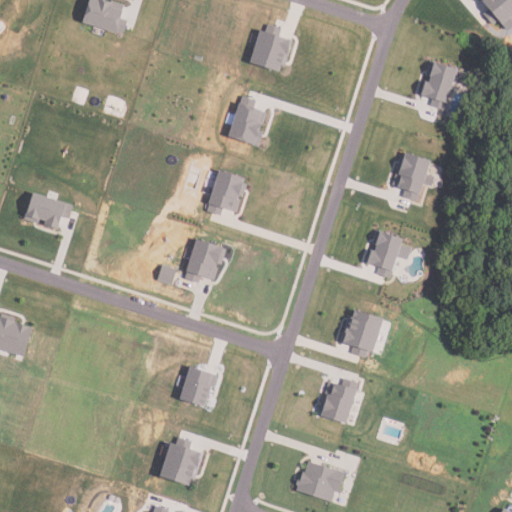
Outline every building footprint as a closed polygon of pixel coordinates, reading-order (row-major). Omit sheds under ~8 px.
[(123,33),(84,21),(90,0),(115,0),(114,5),(126,9),(123,18),(128,19),(123,33)] [(511,0),(511,30),(503,20),(496,25),(486,13),(493,8),(486,0),(511,0)] [(262,30),(266,31),(268,24),(281,29),(279,34),(293,39),(283,71),(252,62),(262,30)] [(463,68),(452,102),(450,101),(447,109),(433,104),(436,97),(422,92),(426,80),(429,81),(432,75),(428,73),(433,60),(437,62),(438,60),(463,68)] [(242,97),(255,101),(254,106),(263,109),(263,112),(267,113),(258,144),(230,136),(242,97)] [(435,160),(424,194),(422,193),(419,201),(406,196),(408,189),(394,184),(398,172),(401,173),(403,169),(399,168),(403,156),(408,157),(410,152),(435,160)] [(223,170),(251,178),(246,195),(244,195),(239,211),(227,207),(225,214),(210,210),(223,170)] [(69,203),(69,204),(75,206),(71,218),(66,216),(61,230),(48,226),(50,220),(42,217),(40,223),(29,219),(38,192),(69,203)] [(397,270),(394,269),(391,278),(379,273),(381,265),(368,261),(373,249),(378,251),(380,245),(374,242),(379,229),(407,238),(405,245),(414,248),(410,259),(402,256),(397,270)] [(200,238),(229,247),(224,264),(222,263),(217,279),(205,276),(203,283),(188,278),(200,238)] [(175,285),(159,280),(164,264),(179,268),(175,285)] [(389,319),(379,352),(370,349),(367,357),(354,353),(356,345),(342,340),(350,315),(357,317),(360,309),(389,319)] [(28,357),(0,347),(0,326),(1,327),(5,316),(38,327),(28,357)] [(195,366),(221,375),(210,407),(184,398),(195,366)] [(361,389),(351,423),(325,415),(326,412),(321,410),(325,397),(328,398),(329,395),(327,394),(331,381),(336,383),(336,381),(345,384),(347,378),(361,382),(359,389),(361,389)] [(176,443),(206,453),(195,485),(165,475),(176,443)] [(334,502),(299,491),(309,460),(348,473),(342,492),(338,491),(334,502)]
